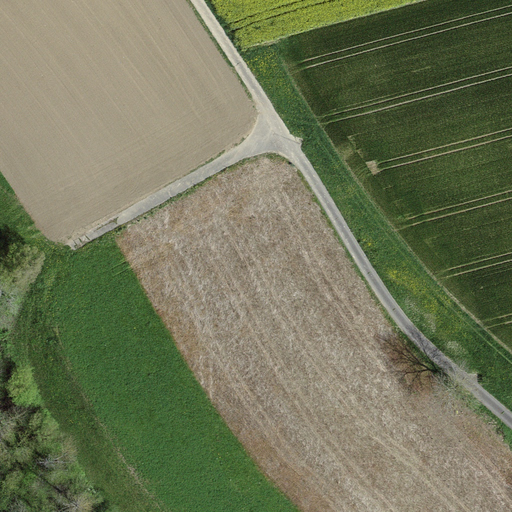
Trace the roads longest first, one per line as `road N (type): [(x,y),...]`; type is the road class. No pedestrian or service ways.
road 1 (track): [(511,424),(418,341),(369,280),(197,0)]
road 2 (track): [(59,254),(276,129)]
